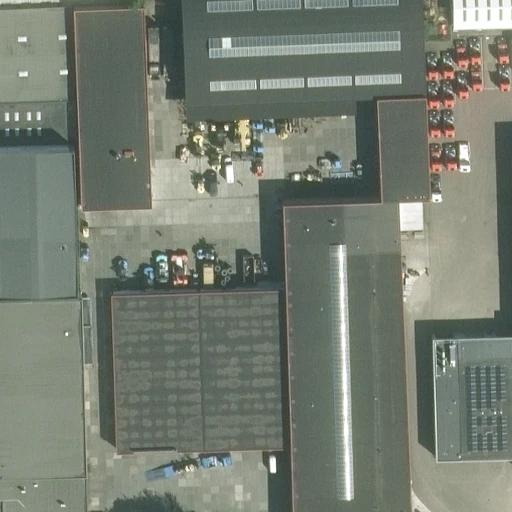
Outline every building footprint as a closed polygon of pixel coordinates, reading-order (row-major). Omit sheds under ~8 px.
[(289,444),(291,511),(410,511),(397,196),(428,194),(424,91),(420,0),(181,0),(185,101),(376,93),(380,196),(282,199),(285,286),(113,292),(118,450),(289,444)] [(511,23),(511,0),(455,0),(456,25),(511,23)] [(73,4),(77,99),(78,138),(80,204),(150,202),(143,2),(131,3),(73,4)] [(73,4),(0,6),(0,101),(77,99),(73,4)] [(78,138),(77,99),(0,101),(0,140),(73,139),(78,138)] [(0,289),(76,287),(73,141),(73,139),(0,140),(0,289)] [(81,291),(0,293),(0,506),(2,507),(1,511),(40,511),(87,511),(81,291)] [(511,352),(457,354),(457,334),(431,335),(435,457),(511,454),(511,352)]
